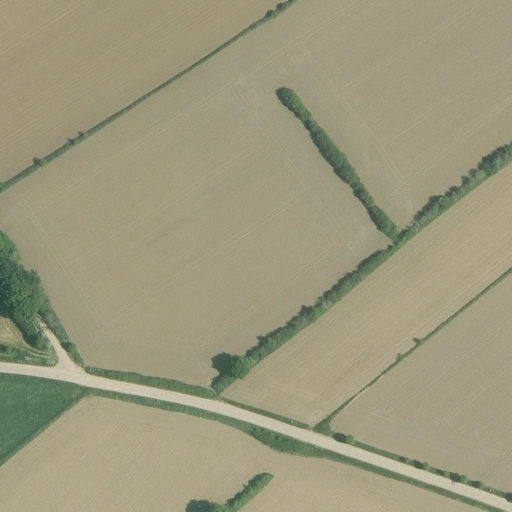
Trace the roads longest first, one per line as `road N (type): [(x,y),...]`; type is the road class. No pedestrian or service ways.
road 1 (tertiary): [(511,509),(226,409),(0,367)]
road 2 (track): [(70,377),(0,261)]
